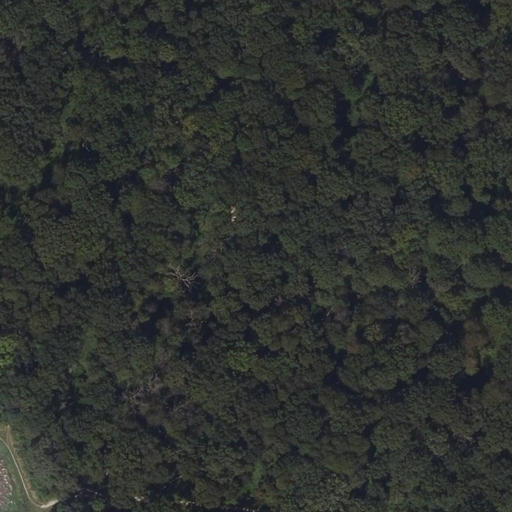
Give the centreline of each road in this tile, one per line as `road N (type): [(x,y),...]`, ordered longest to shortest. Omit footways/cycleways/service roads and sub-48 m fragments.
road 1 (track): [(236,0),(219,430),(164,490)]
road 2 (track): [(324,511),(164,490),(34,495)]
